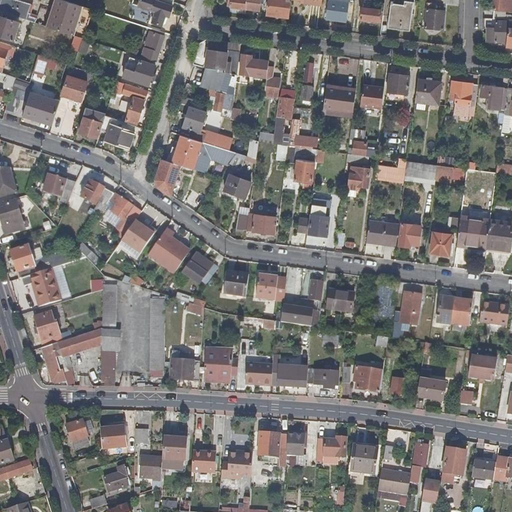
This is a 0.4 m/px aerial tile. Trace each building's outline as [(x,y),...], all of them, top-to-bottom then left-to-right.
[(27,14),(30,5),(14,0),(0,0),(0,1),(0,11),(35,23),(37,19),(29,17),(30,15),(27,14)] [(45,25),(51,0),(43,0),(38,23),(45,25)] [(48,27),(57,0),(53,0),(46,26),(48,27)] [(82,38),(92,10),(62,0),(57,0),(48,27),(78,37),(82,38)] [(169,16),(172,6),(155,0),(152,10),(155,12),(154,17),(152,22),(161,25),(164,15),(169,16)] [(259,12),(260,0),(226,0),(225,8),(229,8),(229,13),(243,15),(244,11),(259,12)] [(287,18),(289,0),(268,0),(266,15),(287,18)] [(345,22),(347,0),(327,0),(325,19),(345,22)] [(409,31),(412,3),(404,3),(403,7),(392,6),(393,0),(384,0),(383,8),(382,17),(388,17),(387,28),(409,31)] [(511,5),(511,0),(493,0),(493,20),(502,20),(506,20),(507,16),(507,13),(505,12),(505,5),(511,5)] [(442,30),(444,12),(435,10),(436,5),(427,4),(424,28),(442,30)] [(379,22),(380,11),(361,8),(360,20),(379,22)] [(0,36),(12,41),(19,22),(0,15),(0,36)] [(15,42),(21,23),(19,22),(12,41),(15,42)] [(505,35),(505,26),(505,23),(502,23),(495,23),(494,43),(504,43),(505,35)] [(156,62),(165,36),(149,31),(141,57),(156,62)] [(205,68),(207,51),(208,50),(210,50),(209,49),(208,48),(210,40),(207,40),(200,43),(193,64),(196,65),(205,68)] [(228,52),(230,43),(210,40),(208,48),(209,49),(210,50),(227,52),(228,52)] [(9,63),(15,47),(0,41),(0,72),(4,62),(9,63)] [(227,61),(227,52),(210,50),(208,50),(207,51),(205,68),(208,69),(225,71),(227,61)] [(127,64),(129,57),(131,54),(122,51),(119,61),(127,64)] [(237,74),(240,54),(228,52),(227,52),(227,61),(228,61),(229,62),(228,69),(230,69),(229,73),(237,75),(237,74)] [(258,77),(260,60),(252,59),(253,56),(242,54),(240,74),(237,74),(237,75),(237,80),(246,81),(247,75),(252,76),(258,77)] [(40,74),(43,66),(45,59),(38,56),(33,72),(36,73),(40,74)] [(49,68),(51,59),(45,57),(45,59),(43,66),(49,68)] [(152,77),(156,66),(129,57),(127,64),(123,77),(148,86),(149,84),(152,85),(155,78),(152,77)] [(63,74),(66,64),(51,59),(49,68),(49,69),(58,73),(63,74)] [(267,78),(268,67),(269,61),(260,60),(258,77),(261,77),(267,78)] [(311,87),(312,80),(313,68),(314,63),(306,63),(301,100),(311,101),(313,87),(311,87)] [(278,98),(281,79),(271,78),(271,76),(273,76),(274,67),(268,67),(267,78),(265,96),(278,98)] [(235,95),(237,80),(237,75),(229,73),(225,72),(225,71),(208,69),(202,87),(213,90),(235,95)] [(407,95),(410,76),(390,73),(388,93),(405,94),(407,95)] [(81,101),(86,82),(67,76),(61,95),(81,101)] [(439,105),(441,83),(418,80),(414,111),(426,112),(427,103),(439,105)] [(22,115),(28,97),(30,91),(31,88),(14,82),(5,110),(11,112),(22,115)] [(473,117),(477,85),(453,82),(450,101),(456,101),(454,115),(473,117)] [(136,124),(147,91),(125,84),(121,94),(133,98),(126,120),(136,124)] [(198,94),(200,87),(187,84),(185,91),(198,94)] [(381,109),(384,88),(363,85),(361,107),(381,109)] [(500,111),(503,88),(482,85),(480,96),(491,98),(489,109),(500,111)] [(353,113),(356,91),(326,88),(323,109),(353,113)] [(503,128),(507,89),(503,88),(500,111),(500,113),(497,133),(502,133),(503,128)] [(511,89),(507,89),(503,128),(511,129),(511,89)] [(232,120),(234,100),(235,95),(213,90),(211,96),(217,97),(215,106),(209,105),(209,104),(207,112),(232,120)] [(52,125),(59,101),(55,99),(42,95),(30,91),(28,97),(22,115),(27,117),(41,122),(52,125)] [(404,102),(405,94),(388,93),(386,99),(404,102)] [(190,106),(192,99),(183,96),(181,103),(190,106)] [(207,112),(209,104),(192,99),(190,106),(207,112)] [(292,114),(294,103),(279,101),(277,119),(278,119),(275,134),(278,135),(277,138),(282,139),(283,135),(285,136),(286,130),(286,127),(287,119),(291,119),(292,114)] [(200,133),(207,112),(190,106),(184,128),(200,133)] [(353,118),(353,113),(323,109),(323,114),(353,118)] [(96,138),(100,125),(101,123),(102,123),(103,120),(105,115),(91,110),(89,119),(84,117),(79,133),(96,138)] [(317,147),(318,139),(299,136),(301,119),(296,119),(297,113),(293,113),(289,142),(289,146),(295,146),(295,145),(313,147),(317,147)] [(131,139),(136,126),(111,118),(110,123),(104,140),(127,148),(131,139)] [(258,125),(259,121),(248,118),(246,124),(260,129),(261,125),(258,125)] [(208,144),(211,136),(200,133),(184,128),(181,135),(208,144)] [(367,142),(367,137),(363,137),(364,131),(351,130),(350,140),(367,142)] [(203,169),(206,157),(199,155),(200,149),(206,151),(208,144),(181,135),(177,148),(173,147),(171,153),(165,151),(163,159),(165,160),(180,165),(202,172),(207,174),(208,171),(203,169)] [(365,155),(366,144),(355,143),(354,148),(349,148),(348,154),(354,154),(365,155)] [(317,155),(318,150),(312,149),(295,146),(294,152),(317,155)] [(38,159),(40,152),(33,150),(30,156),(38,159)] [(230,164),(237,153),(226,150),(223,161),(230,164)] [(243,170),(245,161),(246,156),(237,153),(230,164),(243,170)] [(377,161),(378,158),(375,157),(365,156),(354,154),(348,154),(347,161),(359,163),(360,160),(367,161),(368,160),(377,162),(377,161)] [(428,164),(429,156),(418,155),(418,163),(428,164)] [(450,167),(450,161),(444,160),(445,155),(439,155),(438,165),(450,167)] [(171,196),(180,165),(165,160),(163,159),(156,180),(159,187),(171,196)] [(405,184),(406,176),(408,162),(408,160),(400,159),(398,175),(376,172),(375,180),(405,184)] [(311,188),(314,162),(298,160),(295,180),(303,182),(303,187),(311,188)] [(254,176),(256,164),(251,162),(245,161),(243,170),(243,171),(254,176)] [(436,180),(438,165),(428,164),(418,163),(408,162),(406,176),(436,180)] [(476,171),(476,164),(468,163),(467,169),(476,171)] [(452,175),(453,168),(450,167),(438,165),(436,180),(445,181),(452,182),(452,175)] [(511,175),(511,166),(503,165),(502,174),(511,175)] [(0,198),(16,194),(12,177),(9,168),(0,167),(0,198)] [(368,189),(370,170),(352,168),(349,189),(358,191),(358,187),(368,189)] [(61,197),(66,180),(49,174),(44,193),(61,198),(61,197)] [(245,198),(251,183),(230,175),(224,191),(245,198)] [(77,199),(82,182),(82,181),(78,179),(72,197),(77,199)] [(69,199),(76,183),(70,181),(66,180),(61,197),(69,199)] [(98,198),(103,189),(101,187),(90,181),(82,195),(96,203),(98,198)] [(100,213),(113,195),(105,190),(100,199),(94,210),(100,213)] [(125,222),(135,208),(129,204),(126,201),(120,198),(110,211),(123,220),(125,222)] [(25,228),(16,201),(0,205),(0,218),(5,234),(25,228)] [(249,216),(250,211),(250,208),(240,206),(239,214),(249,216)] [(125,235),(140,212),(135,208),(125,222),(123,220),(117,229),(125,235)] [(307,234),(310,214),(301,213),(298,233),(307,234)] [(248,230),(249,216),(239,214),(236,230),(247,232),(248,230)] [(275,234),(277,218),(255,215),(253,231),(275,234)] [(327,237),(330,217),(312,215),(309,234),(327,237)] [(487,247),(490,221),(484,220),(461,217),(461,220),(459,229),(457,246),(466,247),(467,244),(487,247)] [(459,229),(461,220),(453,219),(452,228),(459,229)] [(139,254),(156,232),(147,226),(146,228),(141,225),(135,221),(122,241),(139,254)] [(510,251),(511,231),(511,223),(495,222),(490,221),(487,247),(487,249),(510,251)] [(397,246),(399,226),(370,222),(367,242),(397,246)] [(419,246),(422,226),(403,224),(400,247),(411,248),(411,245),(419,246)] [(174,273),(190,251),(171,238),(174,235),(166,229),(150,252),(154,255),(156,252),(160,255),(156,260),(174,273)] [(450,256),(453,235),(435,232),(432,253),(450,256)] [(90,252),(82,243),(77,248),(85,257),(90,252)] [(36,267),(29,246),(11,251),(17,272),(34,267),(36,267)] [(156,260),(160,255),(156,252),(154,255),(150,252),(148,255),(156,260)] [(196,267),(202,258),(196,253),(184,271),(189,274),(190,272),(191,273),(196,267)] [(50,269),(63,264),(59,254),(47,259),(50,269)] [(206,274),(212,265),(202,258),(196,267),(205,273),(206,274)] [(207,284),(218,269),(212,265),(206,274),(205,273),(200,280),(207,284)] [(36,274),(34,267),(17,272),(20,279),(22,278),(36,274)] [(200,280),(205,273),(196,267),(191,273),(200,280)] [(61,295),(52,269),(36,274),(22,278),(24,285),(36,281),(42,301),(46,300),(59,296),(61,295)] [(246,298),(249,278),(243,277),(243,274),(226,272),(224,295),(246,298)] [(276,291),(278,279),(277,277),(259,275),(257,299),(275,301),(276,291)] [(285,293),(287,280),(278,279),(276,291),(285,293)] [(322,301),(325,281),(312,280),(309,299),(322,301)] [(115,330),(116,285),(103,285),(102,289),(102,329),(102,330),(115,330)] [(352,312),(354,293),(329,290),(327,309),(352,312)] [(193,304),(195,299),(173,292),(171,297),(189,303),(193,304)] [(418,326),(422,294),(404,292),(401,323),(402,324),(418,326)] [(452,324),(454,303),(455,299),(441,298),(438,323),(451,325),(452,324)] [(164,371),(165,299),(151,299),(151,320),(150,371),(164,371)] [(205,303),(196,300),(193,304),(204,308),(205,303)] [(470,326),(473,301),(462,300),(461,304),(454,303),(452,324),(470,326)] [(203,315),(204,308),(193,304),(189,303),(187,310),(203,315)] [(507,325),(510,307),(483,303),(480,322),(507,325)] [(319,328),(320,314),(293,310),(293,307),(284,305),(281,323),(290,324),(301,325),(311,327),(319,328)] [(61,335),(57,321),(55,321),(52,311),(35,317),(42,341),(61,335)] [(275,330),(276,322),(264,320),(263,325),(262,328),(275,330)] [(400,340),(402,324),(401,323),(395,322),(393,339),(396,339),(400,340)] [(371,335),(372,325),(357,323),(355,333),(371,335)] [(66,357),(102,345),(102,330),(102,329),(101,329),(63,341),(54,344),(58,358),(63,356),(63,358),(66,357)] [(114,370),(115,330),(102,330),(102,345),(101,370),(114,370)] [(54,344),(63,341),(61,335),(42,341),(43,347),(54,344)] [(338,347),(339,337),(324,336),(323,346),(338,347)] [(387,347),(388,338),(378,337),(378,339),(379,340),(382,341),(381,346),(387,347)] [(394,359),(396,339),(393,339),(388,338),(387,347),(385,358),(394,359)] [(60,370),(56,358),(58,358),(54,344),(43,347),(42,348),(52,381),(56,384),(66,381),(63,370),(60,370)] [(494,381),(497,361),(485,359),(485,356),(476,355),(475,357),(472,357),(473,354),(470,353),(470,351),(467,351),(466,359),(472,359),(469,378),(494,381)] [(193,380),(194,360),(187,360),(187,354),(170,354),(170,380),(193,380)] [(67,368),(63,358),(63,356),(58,358),(56,358),(60,370),(63,370),(66,381),(68,386),(74,386),(70,368),(69,367),(67,368)] [(237,377),(238,368),(231,368),(232,358),(206,356),(204,381),(231,383),(231,376),(237,377)] [(272,383),(273,368),(247,366),(246,384),(272,386),(272,383)] [(380,393),(383,371),(380,371),(380,370),(356,367),(355,378),(358,378),(356,389),(380,393)] [(300,385),(301,370),(301,369),(300,369),(299,369),(297,369),(279,368),(279,369),(278,384),(278,386),(287,387),(291,387),(300,388),(300,385)] [(350,383),(351,368),(343,368),(342,383),(350,383)] [(113,387),(114,370),(101,370),(101,380),(105,380),(105,387),(113,387)] [(442,401),(445,384),(428,381),(429,371),(422,370),(417,397),(442,401)] [(338,385),(339,372),(333,371),(325,371),(315,371),(314,385),(322,385),(324,386),(324,389),(334,389),(334,385),(338,385)] [(406,396),(408,381),(393,379),(391,394),(406,396)] [(460,405),(472,405),(473,392),(461,392),(460,405)] [(89,437),(83,420),(67,426),(74,451),(90,446),(87,438),(89,437)] [(126,447),(124,427),(100,429),(102,443),(102,445),(103,449),(126,447)] [(148,444),(149,429),(135,429),(135,445),(147,445),(148,444)] [(0,465),(13,462),(7,441),(6,442),(2,430),(0,430),(0,465)] [(280,447),(281,435),(260,433),(260,446),(280,447)] [(288,445),(288,435),(285,435),(281,435),(280,447),(288,447),(288,445)] [(303,456),(304,436),(288,435),(288,445),(291,445),(291,455),(303,456)] [(187,462),(188,439),(173,438),(164,437),(163,460),(187,462)] [(343,457),(345,438),(337,438),(337,441),(325,440),(324,456),(343,457)] [(426,468),(429,446),(424,445),(424,441),(418,440),(414,459),(420,460),(419,467),(422,467),(426,468)] [(375,476),(379,448),(354,445),(350,472),(375,476)] [(392,462),(394,448),(386,446),(383,461),(392,462)] [(462,476),(466,454),(456,453),(456,450),(447,449),(442,483),(454,485),(455,475),(462,476)] [(215,474),(216,452),(200,451),(194,450),(192,472),(215,474)] [(252,478),(253,453),(242,452),(242,455),(236,454),(229,454),(227,464),(226,479),(241,480),(243,478),(252,478)] [(161,487),(163,460),(141,458),(140,469),(144,469),(153,470),(152,475),(151,490),(161,487)] [(507,478),(510,460),(498,458),(497,464),(494,480),(507,481),(508,478),(507,478)] [(419,484),(422,467),(419,467),(420,460),(414,459),(414,461),(415,462),(411,482),(419,484)] [(0,481),(32,471),(29,461),(0,469),(0,481)] [(494,480),(497,464),(483,462),(474,461),(472,478),(475,479),(494,481),(494,480)] [(129,485),(127,479),(129,478),(125,466),(118,468),(120,473),(104,477),(111,496),(120,493),(119,489),(129,485)] [(407,500),(412,474),(382,470),(378,496),(407,500)] [(437,503),(441,483),(426,481),(422,501),(425,502),(423,511),(431,511),(433,503),(437,503)] [(107,504),(104,494),(89,499),(92,509),(107,504)] [(29,511),(27,503),(6,510),(7,511),(29,511)]
